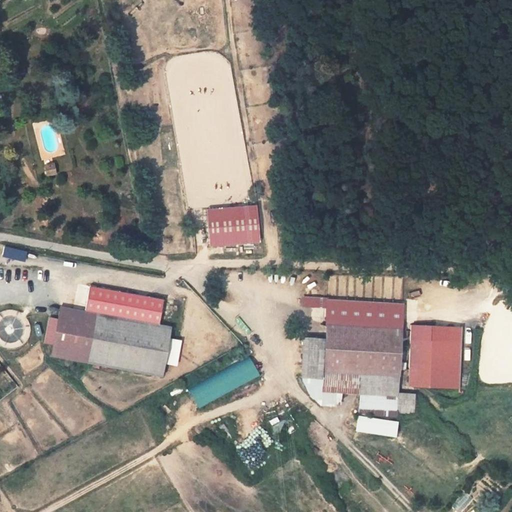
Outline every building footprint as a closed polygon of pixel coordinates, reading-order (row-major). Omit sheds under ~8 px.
[(45,166),(46,168),(51,167),(52,174),(56,173),(54,164),(45,166)] [(39,280),(66,282),(66,266),(40,265),(39,280)] [(119,288),(76,277),(71,295),(115,307),(119,288)] [(162,376),(171,327),(122,318),(112,316),(60,307),(51,356),(162,376)] [(114,309),(112,316),(122,318),(123,311),(114,309)] [(401,329),(326,325),(325,339),(322,391),(334,392),(360,394),(359,414),(397,417),(397,412),(414,413),(415,395),(398,395),(401,329)] [(410,326),(408,386),(448,387),(450,327),(410,326)] [(322,391),(325,339),(303,339),(301,376),(310,393),(311,394),(321,404),(334,403),(334,392),(322,391)] [(196,406),(259,377),(250,357),(186,386),(196,406)]
